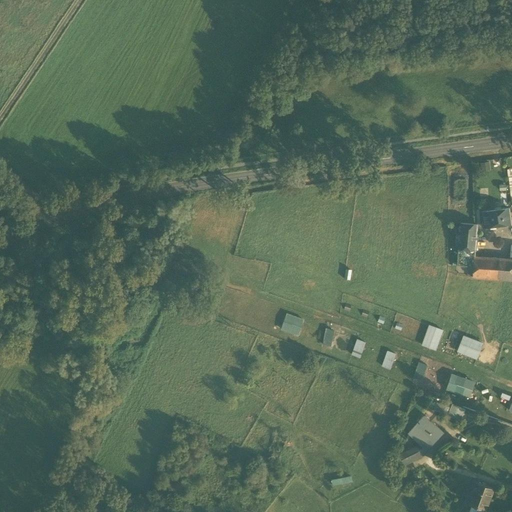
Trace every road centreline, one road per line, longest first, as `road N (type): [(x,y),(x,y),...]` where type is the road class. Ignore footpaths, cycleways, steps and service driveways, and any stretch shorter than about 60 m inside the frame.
road 1 (secondary): [(56,218),(166,189),(511,141)]
road 2 (track): [(79,0),(0,116)]
